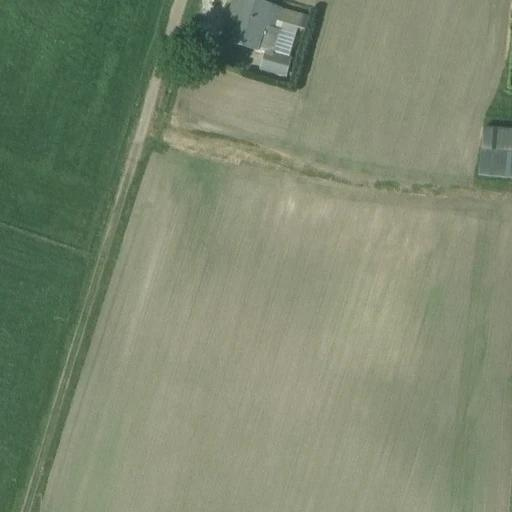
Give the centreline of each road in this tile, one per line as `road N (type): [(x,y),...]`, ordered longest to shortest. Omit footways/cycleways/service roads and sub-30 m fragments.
road 1 (track): [(22,511),(140,125)]
road 2 (unclassified): [(140,125),(179,0)]
